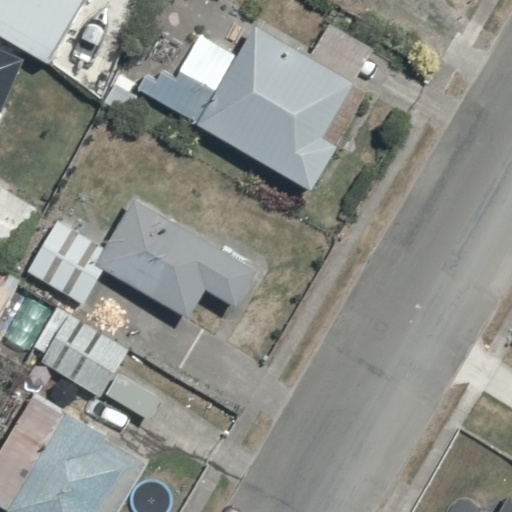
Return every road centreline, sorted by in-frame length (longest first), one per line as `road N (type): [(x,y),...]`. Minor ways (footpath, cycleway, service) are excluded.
road 1 (residential): [(511,143),(300,511)]
road 2 (unknown): [(398,340),(511,408)]
